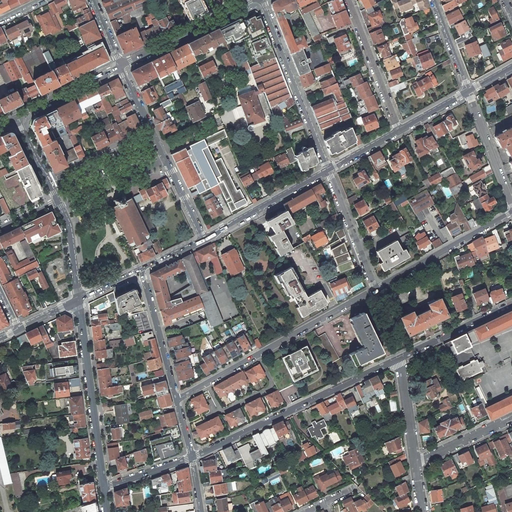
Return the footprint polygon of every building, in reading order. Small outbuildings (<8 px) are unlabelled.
[(0,13),(10,9),(5,0),(1,0),(2,1),(0,2),(0,13)] [(5,0),(10,9),(17,5),(14,0),(5,0)] [(56,0),(54,1),(58,11),(60,15),(64,13),(60,6),(67,3),(66,0),(56,0)] [(84,0),(68,0),(71,6),(70,6),(71,9),(72,9),(71,8),(85,2),(84,0)] [(128,13),(134,10),(145,5),(149,4),(146,0),(121,0),(114,3),(104,8),(110,22),(115,19),(122,16),(128,13)] [(180,0),(180,1),(189,21),(208,11),(202,0),(193,0),(180,0)] [(272,8),(290,54),(296,51),(302,49),(307,47),(302,36),(293,40),(284,18),(287,19),(288,14),(286,14),(286,13),(293,10),(298,7),(294,0),(275,0),(274,1),(272,8)] [(349,24),(339,0),(332,0),(327,2),(332,14),(331,15),(337,29),(349,24)] [(358,0),(359,0),(360,0),(365,9),(370,6),(376,4),(373,0),(358,0)] [(390,0),(394,9),(399,7),(401,12),(412,7),(411,4),(409,0),(403,0),(400,1),(399,0),(390,0)] [(409,0),(411,4),(416,3),(417,6),(418,5),(420,12),(422,11),(429,8),(427,2),(426,0),(409,0)] [(452,0),(445,4),(442,5),(444,11),(448,9),(449,10),(453,8),(453,7),(466,0),(452,0)] [(60,29),(53,13),(58,11),(54,1),(48,4),(51,10),(47,11),(48,13),(41,16),(41,15),(37,17),(45,34),(51,31),(52,33),(60,29)] [(71,8),(72,9),(74,14),(81,11),(83,16),(74,21),(74,22),(70,24),(65,26),(65,27),(67,32),(77,27),(78,27),(93,19),(85,2),(71,8)] [(318,2),(300,11),(302,15),(308,12),(313,10),(320,6),(318,2)] [(134,10),(128,13),(131,20),(141,16),(140,15),(147,11),(145,5),(134,10)] [(324,14),(320,6),(313,10),(315,15),(321,12),(322,15),(324,14)] [(373,13),(370,6),(365,9),(368,15),(367,15),(372,26),(367,28),(369,33),(380,29),(381,28),(379,23),(382,22),(381,18),(380,14),(378,11),(373,13)] [(495,12),(493,7),(487,10),(491,17),(492,18),(489,20),(490,23),(491,23),(499,19),(496,15),(495,12)] [(462,19),(457,9),(445,15),(449,25),(459,20),(462,19)] [(154,26),(138,35),(142,44),(163,34),(157,22),(153,12),(148,15),(149,16),(145,18),(148,25),(152,23),(154,26)] [(319,35),(308,12),(302,15),(312,38),(319,35)] [(115,19),(110,22),(123,54),(142,44),(138,35),(135,27),(134,27),(133,25),(133,23),(131,20),(128,13),(122,16),(127,26),(128,26),(129,30),(127,31),(127,30),(121,32),(120,31),(124,29),(122,24),(118,25),(115,19)] [(157,22),(163,34),(175,28),(170,16),(157,22)] [(251,21),(256,19),(254,16),(242,22),(245,28),(253,24),(251,21)] [(409,32),(417,28),(415,23),(413,24),(411,17),(405,19),(406,23),(405,24),(409,32)] [(240,18),(218,29),(224,40),(225,43),(227,42),(229,47),(234,44),(233,42),(246,36),(249,40),(250,39),(251,42),(250,43),(260,64),(276,58),(260,18),(259,18),(256,19),(251,21),(253,24),(245,28),(242,22),(240,18)] [(399,23),(404,35),(408,33),(409,32),(405,24),(406,23),(405,19),(404,18),(401,19),(399,23)] [(73,56),(64,61),(72,79),(86,72),(110,60),(102,43),(100,37),(93,19),(78,27),(82,36),(80,36),(83,44),(85,44),(93,41),(95,46),(87,49),(81,52),(82,54),(74,58),(73,56)] [(16,25),(21,34),(23,33),(24,32),(25,35),(26,35),(26,36),(28,37),(30,36),(30,33),(30,32),(32,32),(31,30),(33,29),(30,25),(29,25),(26,20),(16,25)] [(464,21),(463,21),(460,22),(459,20),(449,25),(451,29),(452,28),(451,26),(454,24),(454,25),(456,28),(459,34),(460,37),(455,40),(456,44),(469,38),(472,36),(470,33),(472,32),(470,28),(468,29),(464,21)] [(506,35),(500,23),(488,28),(494,40),(506,35)] [(13,40),(17,38),(16,36),(21,34),(16,25),(7,30),(4,25),(0,27),(7,40),(7,41),(9,40),(12,39),(12,40),(13,40)] [(199,38),(187,44),(192,55),(199,52),(200,53),(206,50),(206,51),(207,51),(211,49),(210,48),(213,47),(217,45),(217,43),(224,40),(218,29),(199,38)] [(384,40),(380,29),(369,33),(373,45),(384,40)] [(322,40),(320,34),(319,35),(312,38),(315,43),(320,41),(322,40)] [(334,40),(339,52),(340,56),(351,51),(350,48),(344,35),(334,40)] [(423,38),(421,35),(412,39),(411,39),(406,41),(409,49),(412,57),(413,61),(416,67),(417,70),(417,71),(434,64),(429,53),(428,50),(417,55),(417,56),(415,56),(414,54),(416,53),(412,43),(423,38)] [(484,58),(490,55),(487,49),(485,44),(477,47),(475,42),(471,43),(469,38),(456,44),(458,49),(465,46),(469,56),(481,52),(484,58)] [(511,49),(511,46),(511,45),(511,43),(510,40),(509,40),(500,44),(503,49),(499,51),(503,60),(511,55),(511,53),(511,51),(511,49)] [(93,41),(85,44),(87,49),(95,46),(93,41)] [(389,44),(388,41),(377,46),(378,47),(377,47),(379,52),(381,51),(383,57),(389,55),(387,48),(388,47),(387,44),(389,44)] [(43,44),(39,46),(51,70),(52,71),(59,85),(72,79),(64,61),(63,60),(54,65),(44,43),(43,44)] [(187,44),(168,53),(175,69),(176,70),(179,68),(195,60),(192,55),(187,44)] [(28,51),(20,55),(33,81),(39,78),(39,77),(49,72),(49,73),(51,71),(39,46),(37,47),(28,51)] [(290,54),(299,76),(310,71),(306,63),(310,62),(308,58),(306,59),(302,49),(296,51),(290,54)] [(221,56),(228,70),(236,66),(229,51),(221,56)] [(158,77),(175,69),(168,53),(151,62),(157,75),(158,77)] [(394,68),(398,67),(399,66),(398,62),(399,62),(396,54),(394,55),(393,55),(383,59),(383,60),(386,67),(387,71),(394,68)] [(15,58),(3,64),(12,81),(23,76),(25,81),(27,80),(29,84),(34,82),(33,81),(20,55),(19,56),(17,57),(15,58)] [(261,84),(271,109),(275,106),(282,102),(284,101),(291,97),(287,86),(276,58),(260,64),(255,66),(250,68),(256,86),(261,84)] [(240,64),(243,71),(250,68),(247,60),(240,64)] [(212,61),(198,67),(202,75),(203,77),(210,73),(211,75),(204,79),(205,81),(219,74),(212,61)] [(131,72),(137,85),(145,81),(148,80),(150,79),(157,75),(151,62),(131,72)] [(317,75),(331,70),(329,65),(329,63),(327,64),(315,69),(317,75)] [(3,64),(0,65),(0,72),(9,89),(15,87),(12,81),(3,64)] [(401,75),(398,67),(394,68),(394,70),(390,72),(392,79),(401,75)] [(39,78),(33,81),(34,82),(35,85),(40,94),(59,85),(52,71),(51,71),(49,73),(49,72),(39,77),(39,78)] [(303,86),(314,82),(314,81),(315,80),(314,76),(312,77),(310,71),(299,76),(303,86)] [(427,77),(422,80),(427,88),(431,86),(432,87),(437,84),(430,72),(425,74),(427,77)] [(351,82),(353,87),(356,86),(363,83),(359,74),(349,78),(347,79),(345,74),(339,77),(342,83),(337,85),(340,92),(347,89),(345,85),(351,82)] [(195,79),(198,84),(205,81),(204,79),(203,77),(202,75),(195,79)] [(320,83),(322,89),(336,83),(334,79),(334,77),(320,83)] [(117,78),(106,84),(111,94),(112,94),(113,93),(122,89),(117,78)] [(167,95),(169,99),(177,95),(181,93),(186,90),(181,79),(175,82),(165,87),(163,88),(167,95)] [(412,87),(418,96),(422,94),(420,92),(422,91),(427,88),(422,80),(417,83),(417,82),(412,84),(413,86),(412,87)] [(205,81),(198,84),(205,100),(211,98),(205,81)] [(371,96),(366,82),(363,83),(356,86),(353,87),(352,88),(355,96),(357,101),(362,100),(363,99),(371,96)] [(398,90),(405,87),(403,82),(397,85),(390,88),(391,92),(394,91),(398,89),(398,90)] [(334,102),(333,98),(311,107),(320,131),(344,121),(351,118),(346,106),(340,92),(337,85),(336,83),(322,89),(325,94),(334,90),(339,103),(337,104),(335,104),(334,102)] [(503,94),(508,91),(504,84),(500,86),(499,83),(493,87),(498,97),(503,95),(503,94)] [(107,97),(111,94),(106,84),(95,89),(100,99),(106,97),(107,97)] [(24,88),(29,100),(40,94),(35,85),(26,89),(26,88),(24,88)] [(141,92),(146,104),(158,98),(153,86),(149,88),(141,92)] [(239,95),(252,91),(251,87),(249,87),(249,86),(239,90),(238,92),(237,92),(239,95)] [(483,100),(486,107),(489,105),(490,107),(493,105),(494,104),(494,102),(494,100),(498,97),(493,87),(485,91),(487,94),(484,95),(483,96),(485,99),(483,100)] [(17,92),(23,103),(29,100),(24,88),(17,92)] [(271,114),(261,88),(261,89),(260,89),(260,90),(260,91),(260,92),(260,94),(260,95),(258,95),(258,96),(258,97),(257,97),(256,97),(263,117),(266,116),(267,117),(268,118),(269,118),(270,118),(269,115),(271,114)] [(95,89),(74,100),(78,110),(84,108),(100,100),(100,99),(95,89)] [(117,100),(126,95),(122,89),(113,93),(117,100)] [(241,106),(245,116),(245,117),(247,126),(247,127),(247,128),(247,129),(249,130),(250,129),(251,128),(251,127),(251,125),(264,120),(263,117),(256,97),(254,91),(253,90),(252,91),(239,95),(237,96),(241,106)] [(6,96),(0,99),(0,105),(4,113),(23,103),(17,92),(17,91),(11,94),(8,95),(7,94),(5,95),(6,96)] [(169,99),(165,101),(167,106),(179,100),(179,99),(177,95),(169,99)] [(378,109),(373,95),(371,96),(363,99),(369,113),(378,109)] [(104,108),(107,114),(112,112),(117,109),(116,106),(112,108),(106,97),(100,99),(100,100),(101,102),(104,108)] [(291,97),(284,101),(287,109),(294,104),(291,97)] [(123,107),(129,103),(127,99),(120,102),(122,107),(123,107)] [(74,100),(56,109),(63,125),(81,116),(80,114),(78,110),(74,100)] [(101,102),(93,106),(96,112),(104,108),(101,102)] [(186,108),(192,121),(205,115),(203,111),(202,109),(200,106),(198,102),(186,108)] [(282,102),(275,106),(279,116),(282,124),(285,122),(280,107),(283,105),(282,102)] [(132,108),(129,103),(123,107),(122,107),(117,109),(112,112),(114,116),(132,108)] [(236,108),(240,117),(245,116),(241,106),(236,108)] [(271,109),(274,117),(279,116),(275,106),(271,109)] [(154,119),(156,124),(167,119),(161,108),(161,107),(153,110),(156,117),(154,119)] [(56,109),(44,115),(49,126),(50,127),(55,125),(58,130),(52,132),(53,133),(55,139),(67,134),(67,133),(63,125),(56,109)] [(126,117),(134,132),(142,128),(134,113),(126,117)] [(378,127),(373,114),(361,119),(362,119),(363,124),(366,131),(378,127)] [(34,120),(32,126),(41,146),(51,142),(49,137),(47,132),(48,132),(47,130),(46,130),(45,128),(48,126),(49,126),(44,115),(34,120)] [(447,119),(443,122),(448,131),(452,128),(451,127),(456,124),(451,115),(446,118),(447,119)] [(496,117),(486,122),(488,126),(494,123),(498,120),(496,117)] [(97,150),(119,139),(115,130),(113,128),(108,118),(99,122),(104,131),(101,132),(100,131),(99,132),(99,133),(91,137),(97,150)] [(167,119),(156,124),(159,130),(161,128),(163,133),(170,130),(171,131),(176,129),(173,124),(172,125),(170,122),(168,118),(167,119)] [(285,132),(302,125),(300,120),(289,124),(288,121),(285,122),(282,124),(283,127),(285,132)] [(117,123),(124,137),(131,133),(124,121),(120,123),(118,121),(117,122),(117,123)] [(439,124),(434,126),(433,125),(432,123),(428,125),(431,130),(437,141),(441,139),(439,136),(448,131),(443,122),(439,124)] [(115,130),(119,139),(124,137),(117,123),(112,125),(113,128),(115,130)] [(71,132),(67,133),(67,134),(69,137),(74,134),(87,128),(85,124),(71,131),(71,132)] [(346,145),(355,140),(354,137),(350,127),(339,133),(338,131),(333,133),(334,134),(324,140),(329,154),(342,147),(346,145)] [(511,129),(511,127),(494,137),(496,140),(498,140),(499,143),(499,144),(501,147),(504,145),(505,147),(505,148),(507,151),(508,151),(509,154),(509,155),(510,158),(511,158),(511,159),(511,160),(509,162),(511,165),(511,129)] [(214,161),(207,146),(228,136),(224,128),(171,154),(188,188),(193,185),(197,194),(208,188),(211,187),(215,195),(222,192),(231,211),(236,209),(247,204),(240,189),(237,190),(221,157),(214,161)] [(474,140),(470,130),(469,130),(463,134),(468,148),(478,144),(476,139),(474,140)] [(7,133),(1,136),(6,148),(8,147),(11,155),(8,156),(10,161),(11,161),(12,162),(12,163),(15,170),(16,169),(27,164),(28,164),(21,149),(14,135),(7,133)] [(74,148),(69,137),(67,134),(55,139),(54,140),(52,141),(51,142),(41,146),(47,158),(53,170),(63,166),(65,164),(79,158),(74,148)] [(360,134),(354,137),(355,140),(358,146),(363,143),(360,134)] [(425,137),(421,140),(427,150),(427,151),(430,155),(438,151),(435,147),(437,146),(434,141),(433,142),(430,137),(427,139),(425,137)] [(427,151),(427,150),(421,140),(420,139),(415,141),(418,147),(416,148),(417,150),(416,151),(418,156),(427,151)] [(74,148),(79,158),(84,156),(79,145),(74,148)] [(280,155),(274,158),(279,168),(289,163),(290,164),(296,160),(294,155),(291,147),(286,150),(287,152),(281,156),(280,155)] [(300,170),(316,162),(312,150),(311,147),(306,149),(301,152),(298,153),(294,155),(296,160),(300,170)] [(400,152),(397,154),(403,164),(406,163),(406,162),(411,159),(405,149),(404,149),(403,148),(401,149),(400,151),(400,152)] [(379,151),(369,156),(376,168),(386,163),(383,157),(379,151)] [(472,151),(463,156),(470,170),(481,164),(478,159),(476,160),(474,156),(472,151)] [(399,167),(403,164),(397,154),(392,156),(393,159),(390,161),(392,165),(391,166),(394,171),(399,168),(399,167)] [(257,173),(259,177),(263,175),(261,173),(263,172),(264,176),(269,173),(270,174),(274,172),(268,162),(260,167),(258,164),(253,166),(257,173)] [(27,164),(16,169),(18,174),(20,179),(21,180),(22,181),(24,186),(26,191),(27,193),(30,200),(40,195),(41,193),(27,164)] [(483,170),(471,177),(469,178),(473,184),(477,182),(480,180),(483,178),(493,173),(489,165),(482,169),(483,170)] [(253,166),(246,169),(248,172),(239,177),(244,186),(253,181),(259,177),(257,173),(253,166)] [(440,174),(443,180),(444,179),(455,173),(452,168),(440,174)] [(353,180),(357,188),(369,181),(363,170),(362,171),(361,170),(358,171),(358,172),(358,173),(357,173),(359,176),(353,180)] [(438,173),(427,179),(431,186),(443,180),(440,174),(438,171),(437,172),(438,173)] [(447,185),(450,188),(460,183),(469,178),(471,177),(470,176),(466,178),(460,181),(458,178),(460,177),(459,175),(457,176),(455,173),(444,179),(447,185)] [(132,197),(131,198),(134,204),(148,197),(151,203),(167,195),(165,189),(170,187),(166,178),(160,181),(161,183),(146,190),(145,188),(139,191),(140,194),(132,197)] [(487,193),(480,180),(477,182),(473,184),(471,185),(473,189),(472,190),(475,195),(476,194),(478,198),(479,198),(484,195),(486,194),(487,193)] [(453,195),(464,189),(460,183),(450,188),(453,195)] [(320,184),(311,189),(316,199),(319,203),(321,208),(326,205),(326,204),(324,200),(323,200),(322,198),(324,195),(323,194),(325,193),(320,184)] [(311,189),(283,204),(286,210),(288,214),(309,202),(313,200),(316,199),(311,189)] [(419,211),(433,203),(426,189),(419,193),(413,197),(407,200),(419,222),(424,219),(419,211)] [(124,233),(128,244),(129,244),(131,246),(132,246),(133,246),(134,244),(136,248),(137,248),(138,248),(139,249),(140,250),(141,250),(142,250),(143,250),(144,249),(145,248),(146,247),(146,246),(146,243),(147,243),(145,239),(147,239),(147,238),(148,237),(148,234),(144,226),(139,214),(134,204),(131,198),(126,200),(123,194),(113,199),(116,205),(111,207),(123,231),(122,232),(122,233),(123,234),(124,233)] [(489,199),(486,194),(484,195),(479,198),(478,198),(472,201),(480,214),(486,211),(491,208),(490,206),(495,203),(492,197),(489,199)] [(355,195),(347,199),(349,205),(357,201),(355,195)] [(384,201),(386,205),(392,201),(389,195),(383,198),(385,201),(384,201)] [(404,195),(392,201),(395,207),(407,200),(405,197),(404,195)] [(207,206),(212,218),(222,213),(217,201),(216,202),(214,197),(205,201),(207,206)] [(0,199),(0,203),(5,215),(10,213),(3,198),(0,199)] [(289,216),(315,202),(313,200),(309,202),(288,214),(289,216)] [(354,205),(359,215),(368,210),(363,200),(354,205)] [(452,218),(451,222),(451,223),(448,225),(446,226),(448,230),(449,232),(451,235),(461,230),(458,225),(462,223),(464,223),(465,223),(469,230),(471,228),(467,221),(466,218),(464,215),(459,206),(456,208),(454,213),(450,215),(452,218)] [(272,241),(278,251),(279,251),(281,254),(283,253),(293,248),(283,229),(294,223),(289,216),(288,214),(286,210),(283,212),(283,213),(279,215),(278,214),(268,220),(275,233),(271,235),(273,240),(272,241)] [(146,211),(139,214),(144,226),(152,222),(146,211)] [(31,240),(46,234),(47,237),(50,236),(60,232),(59,230),(59,229),(51,212),(40,217),(20,227),(25,236),(26,239),(28,243),(32,241),(31,240)] [(372,216),(371,213),(362,218),(363,221),(363,222),(369,232),(378,227),(373,216),(372,216)] [(315,225),(318,229),(339,218),(337,214),(315,225)] [(472,219),(467,221),(471,228),(480,223),(478,219),(474,222),(472,219)] [(8,246),(12,244),(12,243),(25,236),(20,227),(10,232),(0,236),(0,242),(2,247),(7,245),(8,246)] [(373,238),(381,233),(378,227),(369,232),(373,238)] [(340,239),(345,236),(343,228),(335,232),(339,239),(340,239)] [(493,236),(483,240),(486,249),(487,252),(502,246),(501,244),(496,229),(492,231),(493,236)] [(309,234),(302,238),(304,242),(304,243),(312,238),(316,247),(318,246),(319,247),(326,244),(325,243),(327,241),(321,231),(312,236),(311,235),(310,236),(309,234)] [(400,247),(414,240),(413,239),(409,232),(376,251),(382,262),(379,263),(383,271),(409,256),(404,249),(402,250),(400,247)] [(429,243),(423,233),(417,237),(417,238),(414,240),(415,243),(419,249),(422,247),(423,249),(426,247),(425,245),(429,243)] [(482,237),(472,242),(467,245),(470,252),(470,253),(472,257),(477,255),(478,258),(488,254),(487,252),(486,249),(483,240),(482,237)] [(6,255),(17,278),(21,275),(26,273),(39,267),(35,258),(28,243),(26,239),(20,242),(28,259),(18,264),(11,249),(4,252),(6,255)] [(339,239),(328,245),(339,273),(353,268),(343,242),(342,244),(340,239),(339,239)] [(439,239),(431,243),(435,249),(442,245),(439,239)] [(153,243),(158,254),(162,252),(157,241),(153,243)] [(293,248),(283,253),(291,267),(297,277),(296,278),(306,297),(319,289),(323,288),(329,301),(335,298),(334,296),(325,280),(311,255),(304,243),(304,242),(293,248)] [(212,264),(213,263),(217,274),(223,272),(217,256),(216,253),(215,246),(214,243),(150,274),(163,325),(169,322),(200,310),(201,314),(204,312),(207,319),(211,328),(223,323),(209,290),(207,291),(196,264),(210,258),(212,264)] [(141,262),(155,255),(152,248),(147,250),(146,247),(145,248),(144,249),(143,250),(142,250),(143,252),(140,254),(138,248),(134,250),(137,255),(141,262)] [(234,249),(221,255),(231,275),(243,269),(234,249)] [(470,253),(459,257),(463,268),(475,264),(472,257),(470,253)] [(0,257),(0,278),(3,284),(16,278),(17,278),(6,255),(0,257)] [(39,267),(26,273),(29,280),(38,275),(38,277),(42,287),(48,285),(43,273),(39,267)] [(55,278),(56,281),(65,279),(63,267),(57,268),(59,277),(55,278)] [(297,277),(291,267),(282,272),(277,276),(284,288),(285,288),(291,298),(293,297),(302,314),(307,311),(308,312),(326,302),(319,289),(306,297),(296,278),(297,277)] [(428,267),(416,273),(418,276),(422,273),(423,276),(430,271),(428,267)] [(6,291),(18,316),(21,314),(22,314),(22,312),(26,310),(27,311),(28,311),(31,309),(27,300),(28,299),(24,291),(23,292),(16,278),(3,284),(6,291)] [(335,298),(338,303),(351,296),(348,289),(350,288),(348,283),(346,284),(344,278),(336,281),(335,279),(328,282),(334,296),(335,298)] [(504,297),(501,288),(500,285),(491,288),(492,291),(491,292),(490,294),(490,295),(491,298),(492,297),(494,301),(504,297)] [(134,289),(115,298),(115,301),(118,313),(118,314),(141,303),(134,289)] [(484,289),(472,293),(477,304),(488,300),(488,299),(487,296),(484,289)] [(113,291),(106,295),(110,303),(115,301),(115,298),(113,291)] [(461,294),(451,297),(456,311),(466,307),(461,294)] [(439,298),(420,308),(428,326),(429,327),(437,324),(438,325),(441,324),(441,323),(449,319),(448,316),(439,298)] [(428,326),(420,308),(400,317),(408,335),(410,338),(418,334),(419,337),(423,335),(421,331),(423,330),(429,327),(428,326)] [(511,394),(488,406),(484,408),(487,414),(489,419),(511,408),(511,310),(464,334),(469,345),(469,346),(474,357),(479,355),(478,354),(478,355),(472,343),(511,324),(511,394)] [(0,330),(9,326),(3,311),(0,312),(0,330)] [(336,369),(338,372),(342,370),(340,367),(352,361),(354,366),(382,352),(378,344),(377,344),(374,337),(372,333),(371,332),(373,332),(371,328),(369,325),(368,325),(366,321),(367,320),(363,312),(360,314),(360,313),(358,313),(359,314),(350,319),(359,339),(363,347),(349,354),(339,359),(325,333),(318,337),(336,369)] [(92,317),(90,317),(92,326),(109,324),(109,320),(107,319),(106,314),(104,314),(103,314),(102,313),(99,313),(98,315),(93,316),(92,317)] [(63,332),(64,338),(73,335),(71,318),(64,315),(56,319),(57,324),(58,331),(63,331),(63,332)] [(109,324),(92,326),(95,351),(115,348),(125,347),(125,346),(123,339),(109,341),(110,346),(105,347),(104,339),(102,339),(101,335),(105,335),(104,328),(109,328),(109,331),(121,329),(120,322),(117,322),(109,324)] [(50,343),(42,325),(37,328),(42,339),(45,345),(50,343)] [(38,341),(42,339),(37,328),(25,334),(30,344),(37,341),(37,342),(38,342),(38,341)] [(182,337),(181,335),(180,335),(179,330),(178,330),(174,329),(172,330),(165,332),(167,339),(168,339),(170,347),(172,346),(174,346),(185,343),(183,337),(182,337)] [(243,351),(247,349),(247,348),(255,344),(253,341),(249,331),(244,334),(243,333),(238,336),(238,337),(236,339),(243,351)] [(25,346),(30,344),(25,334),(20,336),(18,337),(20,341),(22,340),(25,346)] [(453,353),(469,346),(469,345),(464,334),(450,340),(443,344),(446,350),(449,356),(453,353)] [(133,336),(123,338),(123,339),(125,346),(135,343),(133,336)] [(159,357),(154,339),(148,340),(152,355),(145,357),(145,361),(147,360),(159,357)] [(243,351),(236,339),(232,341),(232,339),(226,342),(227,344),(225,345),(231,357),(232,358),(236,356),(235,355),(243,351)] [(60,356),(76,354),(74,341),(62,343),(63,354),(59,354),(60,356)] [(188,346),(187,342),(185,343),(174,346),(177,356),(176,356),(176,358),(187,356),(191,355),(190,352),(191,352),(190,346),(188,346)] [(443,344),(437,347),(440,353),(446,350),(443,344)] [(231,357),(225,345),(221,347),(220,346),(215,349),(216,350),(213,351),(220,363),(221,364),(224,362),(224,361),(231,357)] [(115,348),(95,351),(96,359),(101,359),(101,357),(106,357),(113,356),(112,350),(115,350),(115,348)] [(289,356),(284,358),(294,378),(315,368),(305,348),(300,350),(300,349),(288,354),(289,356)] [(220,363),(213,351),(210,353),(209,352),(204,355),(204,356),(202,357),(205,362),(209,370),(213,368),(220,363)] [(288,354),(265,365),(278,390),(279,391),(296,383),(294,378),(284,358),(289,356),(288,354)] [(187,356),(176,358),(173,359),(177,372),(192,368),(190,362),(189,362),(187,356)] [(159,357),(147,360),(150,370),(157,368),(156,367),(161,365),(159,357)] [(76,360),(53,362),(52,363),(53,376),(78,373),(76,360)] [(97,364),(97,369),(109,368),(111,367),(116,367),(115,360),(110,361),(110,362),(99,364),(97,364)] [(476,360),(455,370),(460,380),(461,380),(469,376),(481,371),(480,367),(484,366),(482,361),(478,363),(476,360)] [(209,370),(205,362),(200,365),(205,375),(210,373),(209,370)] [(251,366),(258,378),(261,377),(264,377),(265,375),(258,362),(251,366)] [(31,370),(31,365),(20,367),(22,371),(24,374),(26,379),(27,381),(29,385),(33,384),(32,380),(36,379),(34,369),(31,370)] [(246,373),(251,382),(254,380),(257,381),(258,378),(251,366),(242,371),(243,372),(245,371),(246,373)] [(109,368),(97,369),(100,388),(111,386),(109,368)] [(194,376),(192,368),(177,372),(178,376),(177,376),(178,381),(182,379),(183,382),(190,380),(189,378),(194,376)] [(235,375),(241,385),(244,383),(247,384),(248,381),(244,375),(243,372),(242,371),(235,375)] [(0,375),(0,381),(1,383),(0,383),(3,388),(9,387),(8,385),(3,374),(3,373),(2,373),(3,374),(0,375)] [(228,379),(234,389),(238,387),(240,388),(241,385),(235,375),(228,379)] [(376,376),(369,380),(373,389),(377,397),(384,393),(382,387),(376,376)] [(169,393),(165,380),(159,382),(158,377),(155,377),(152,378),(153,383),(141,386),(143,395),(155,391),(157,397),(169,393)] [(75,386),(80,385),(79,378),(67,380),(67,382),(68,389),(70,389),(75,386)] [(424,382),(426,388),(427,390),(424,392),(425,394),(426,394),(428,399),(437,395),(436,392),(441,389),(436,378),(431,380),(430,379),(424,382)] [(222,382),(227,392),(231,391),(233,391),(234,389),(228,379),(224,381),(222,382)] [(369,380),(364,382),(365,385),(362,386),(365,393),(373,389),(369,380)] [(54,384),(56,396),(68,395),(68,389),(67,382),(54,384)] [(227,392),(222,382),(215,386),(217,389),(216,390),(220,397),(224,394),(227,395),(227,392)] [(359,384),(355,386),(361,398),(364,396),(359,384)] [(111,386),(100,388),(101,395),(108,394),(108,396),(112,395),(112,394),(122,392),(121,385),(111,386)] [(266,396),(271,406),(275,404),(278,405),(279,403),(284,400),(279,391),(278,390),(266,396)] [(157,397),(157,398),(158,398),(161,407),(172,404),(169,393),(157,397)] [(338,402),(330,406),(326,408),(328,411),(329,412),(330,414),(342,409),(341,407),(346,405),(346,404),(342,397),(341,393),(335,396),(338,402)] [(195,406),(205,401),(202,394),(194,398),(191,402),(193,403),(195,406)] [(69,398),(71,415),(73,415),(83,413),(81,396),(69,398)] [(349,412),(357,409),(355,404),(352,397),(349,398),(348,396),(345,398),(344,396),(342,397),(346,404),(346,405),(347,408),(349,412)] [(265,408),(260,399),(259,398),(252,401),(257,412),(261,410),(264,411),(265,408)] [(441,412),(448,409),(452,407),(449,401),(447,398),(442,401),(444,404),(438,407),(441,412)] [(205,401),(195,406),(194,409),(197,410),(198,413),(209,409),(205,401)] [(250,415),(254,413),(256,415),(257,412),(252,401),(245,405),(246,405),(250,415)] [(322,402),(316,405),(322,414),(328,411),(326,408),(322,402)] [(482,403),(471,408),(476,419),(487,414),(484,408),(482,403)] [(115,405),(117,424),(128,422),(125,404),(115,405)] [(244,419),(239,408),(232,412),(237,422),(241,421),(243,421),(244,419)] [(151,410),(138,413),(140,421),(153,417),(151,410)] [(177,424),(174,412),(159,416),(161,426),(156,428),(157,433),(160,432),(163,431),(163,429),(177,424)] [(237,422),(232,412),(225,415),(230,425),(234,424),(236,425),(237,422)] [(329,412),(323,416),(328,423),(333,419),(330,414),(329,412)] [(83,413),(73,415),(73,418),(72,418),(73,421),(77,420),(77,423),(74,424),(74,425),(70,426),(71,428),(79,427),(85,426),(83,413)] [(223,426),(218,417),(218,416),(210,420),(216,430),(219,428),(222,429),(223,426)] [(456,417),(449,420),(448,419),(444,421),(450,433),(451,432),(454,431),(453,429),(455,428),(460,426),(464,424),(461,417),(457,419),(456,417)] [(313,426),(308,428),(312,436),(315,435),(316,438),(318,437),(318,438),(319,437),(322,436),(319,429),(326,426),(323,420),(324,420),(324,419),(316,423),(315,421),(311,423),(313,426)] [(427,419),(418,423),(420,433),(429,432),(427,419)] [(204,423),(209,434),(212,432),(215,433),(216,430),(210,420),(206,422),(204,423)] [(273,427),(277,436),(278,439),(280,442),(285,439),(283,435),(282,433),(287,431),(286,430),(283,423),(282,421),(272,426),(273,427)] [(286,430),(288,429),(291,427),(288,421),(284,422),(283,423),(286,430)] [(441,424),(433,428),(438,437),(442,435),(444,434),(445,435),(450,433),(444,421),(440,423),(441,424)] [(201,437),(205,436),(208,437),(208,436),(209,434),(204,423),(197,426),(198,430),(197,430),(201,437)] [(163,431),(160,432),(157,433),(156,433),(144,437),(144,439),(145,444),(150,442),(151,445),(146,446),(147,449),(151,448),(152,450),(162,446),(163,446),(162,442),(167,440),(166,439),(171,438),(168,428),(177,424),(163,429),(163,431)] [(81,435),(79,427),(71,428),(68,429),(69,434),(73,433),(73,436),(81,435)] [(111,428),(112,439),(119,438),(118,427),(111,428)] [(277,436),(273,427),(269,429),(267,429),(264,430),(263,431),(262,432),(262,433),(259,434),(265,448),(276,443),(275,441),(278,439),(277,436)] [(252,435),(258,448),(254,450),(253,448),(240,454),(241,455),(245,464),(253,461),(253,462),(263,457),(263,456),(268,453),(265,448),(259,434),(258,433),(252,435)] [(511,452),(511,442),(511,440),(508,433),(503,436),(504,438),(499,441),(505,454),(506,456),(511,452)] [(0,465),(4,484),(12,483),(10,473),(1,438),(1,437),(0,437),(0,465)] [(398,437),(385,443),(389,453),(395,450),(396,453),(402,451),(398,442),(400,441),(398,437)] [(80,458),(89,456),(87,439),(74,441),(76,458),(80,458)] [(495,447),(499,457),(505,454),(499,441),(498,439),(493,442),(492,441),(488,443),(490,449),(495,447)] [(314,449),(313,446),(309,442),(308,444),(307,443),(302,445),(308,456),(316,453),(320,451),(317,448),(314,449)] [(118,452),(116,443),(107,444),(109,453),(110,461),(119,458),(118,452)] [(152,450),(148,451),(151,460),(176,452),(173,443),(163,446),(162,446),(152,450)] [(235,443),(214,454),(216,458),(233,450),(233,451),(234,450),(237,457),(241,455),(240,454),(235,443)] [(485,444),(475,449),(480,459),(490,454),(485,444)] [(149,462),(146,448),(134,452),(137,468),(149,464),(149,462)] [(349,458),(360,454),(360,453),(358,454),(356,448),(348,452),(349,454),(344,457),(345,460),(349,458)] [(303,451),(296,454),(299,461),(303,459),(306,458),(303,451)] [(457,453),(452,455),(456,463),(458,462),(459,462),(461,461),(461,462),(465,460),(467,464),(472,462),(468,451),(458,455),(457,453)] [(405,453),(388,462),(395,476),(404,471),(399,461),(406,458),(405,453)] [(360,454),(349,458),(345,460),(347,464),(348,464),(350,469),(355,467),(354,465),(361,463),(363,461),(360,454)] [(119,458),(110,461),(110,465),(116,464),(118,470),(119,470),(126,468),(127,468),(124,456),(119,458)] [(214,459),(202,461),(203,465),(203,466),(204,472),(209,472),(216,470),(214,459)] [(451,460),(440,465),(445,476),(451,473),(453,477),(458,475),(451,460)] [(187,467),(175,471),(179,480),(177,481),(177,483),(177,485),(178,484),(179,492),(187,491),(191,490),(187,467)] [(216,470),(209,472),(211,482),(222,480),(227,479),(227,476),(226,469),(220,470),(216,470)] [(56,473),(58,484),(62,483),(62,484),(65,484),(65,483),(69,482),(68,477),(70,477),(69,470),(56,473)] [(277,472),(266,477),(269,481),(281,475),(280,475),(278,471),(277,472)] [(326,474),(320,477),(319,475),(313,478),(319,492),(326,489),(325,486),(341,478),(337,471),(327,475),(327,476),(327,475),(326,474)] [(23,498),(17,472),(10,473),(12,483),(16,499),(23,498)] [(168,473),(151,479),(152,486),(157,484),(157,487),(168,486),(172,483),(168,473)] [(79,485),(83,505),(95,501),(92,482),(86,483),(79,485)] [(404,482),(396,487),(399,495),(405,493),(408,491),(404,482)] [(225,483),(213,485),(215,494),(227,493),(226,491),(225,483)] [(488,505),(481,507),(482,511),(494,511),(493,508),(494,508),(493,504),(497,502),(492,484),(486,487),(489,498),(487,498),(489,502),(487,502),(488,505)] [(132,486),(114,492),(116,511),(127,510),(126,504),(128,504),(127,499),(129,499),(128,495),(127,495),(126,491),(133,490),(132,486)] [(308,500),(303,490),(301,486),(292,490),(294,495),(292,495),(296,502),(297,501),(299,504),(308,500)] [(313,486),(303,490),(308,500),(317,495),(313,486)] [(440,489),(428,491),(430,502),(442,501),(440,489)] [(179,492),(177,492),(173,493),(174,501),(176,502),(178,502),(189,501),(187,491),(179,492)] [(277,498),(283,511),(292,508),(291,504),(290,503),(291,502),(287,493),(279,497),(277,498)] [(399,495),(395,497),(396,498),(394,499),(398,507),(399,508),(400,507),(406,505),(405,503),(409,501),(405,493),(399,495)] [(160,495),(154,496),(156,508),(162,508),(160,495)] [(358,500),(353,502),(357,510),(357,511),(368,507),(369,507),(374,502),(370,499),(367,496),(360,500),(359,499),(358,499),(357,500),(358,500)] [(276,497),(264,503),(268,511),(275,511),(277,511),(282,511),(283,511),(277,498),(276,497)] [(343,501),(345,506),(347,505),(350,511),(352,511),(357,510),(353,502),(353,501),(351,497),(343,501)] [(225,498),(216,499),(217,506),(218,511),(227,510),(225,498)] [(250,506),(253,511),(268,511),(264,503),(263,501),(259,503),(257,500),(249,504),(250,505),(250,506)] [(96,511),(95,501),(83,505),(80,506),(81,511),(96,511)]
